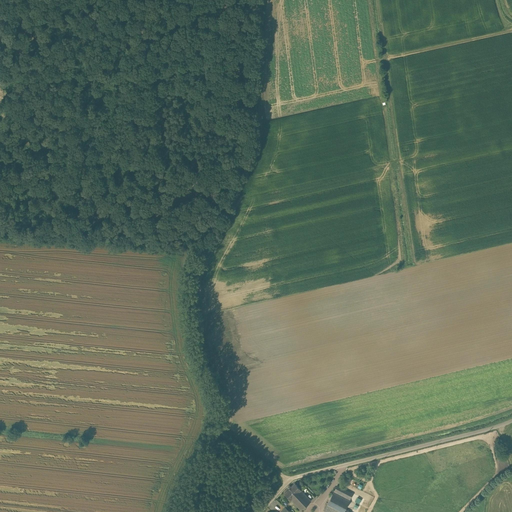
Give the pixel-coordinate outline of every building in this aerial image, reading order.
[(295,483),(284,492),(291,499),(301,490),(295,483)] [(336,487),(333,492),(349,501),(352,495),(336,487)] [(301,490),(291,499),(301,510),(311,501),(301,490)] [(329,500),(345,509),(349,501),(333,492),(329,500)] [(326,505),(340,511),(343,511),(345,509),(329,500),(326,505)]
